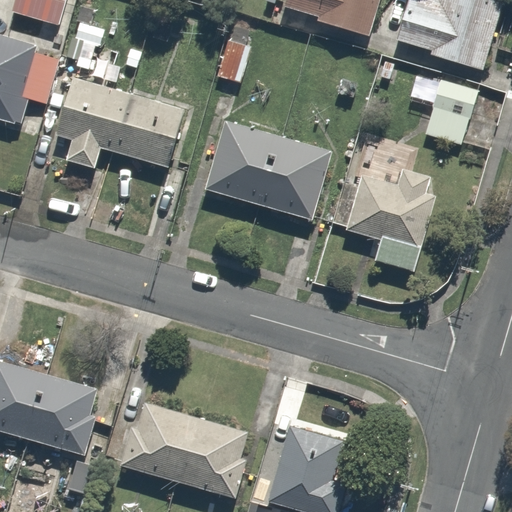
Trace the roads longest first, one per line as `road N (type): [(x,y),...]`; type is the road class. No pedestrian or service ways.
road 1 (residential): [(0,239),(493,385)]
road 2 (residential): [(456,511),(493,385)]
